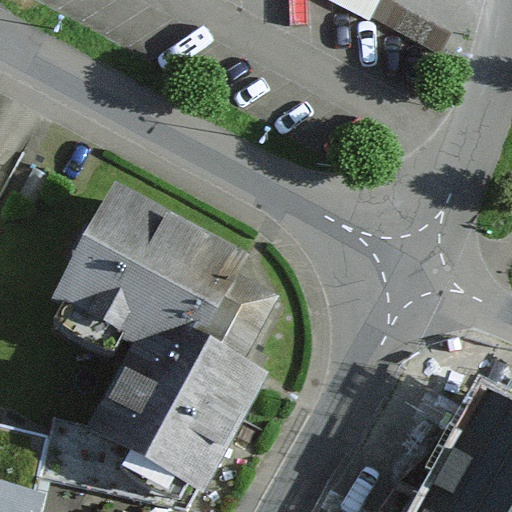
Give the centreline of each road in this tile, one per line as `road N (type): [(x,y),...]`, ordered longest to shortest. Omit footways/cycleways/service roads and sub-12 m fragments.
road 1 (residential): [(0,39),(421,270)]
road 2 (residential): [(421,270),(284,511)]
road 3 (residential): [(511,48),(421,270)]
